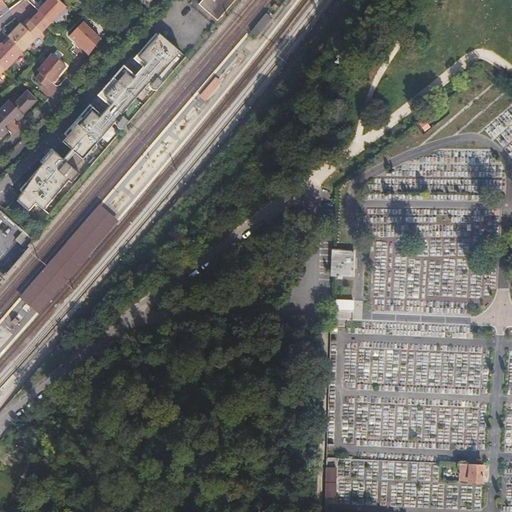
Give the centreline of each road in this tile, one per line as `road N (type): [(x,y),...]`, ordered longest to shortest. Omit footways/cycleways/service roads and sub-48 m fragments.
road 1 (residential): [(137,313),(290,316),(315,227),(307,202)]
road 2 (residential): [(307,202),(272,209),(137,313)]
road 3 (track): [(308,316),(310,511)]
road 4 (track): [(357,145),(476,54),(511,70)]
road 5 (residential): [(0,425),(137,313)]
road 6 (track): [(429,0),(369,92),(357,145)]
